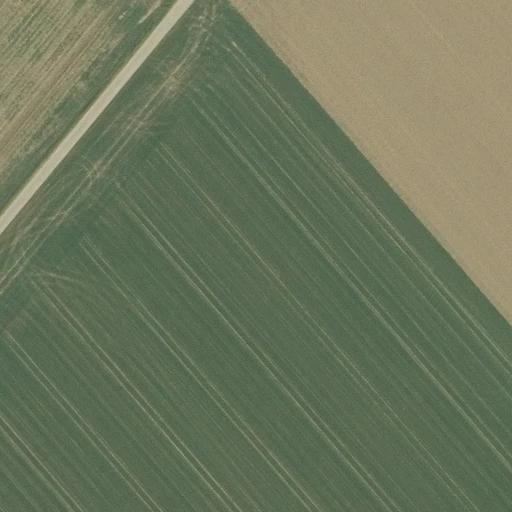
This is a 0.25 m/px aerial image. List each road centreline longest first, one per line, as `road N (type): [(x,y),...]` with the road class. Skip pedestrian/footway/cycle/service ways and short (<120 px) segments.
road 1 (track): [(222,0),(511,336)]
road 2 (unclassified): [(0,222),(182,0)]
